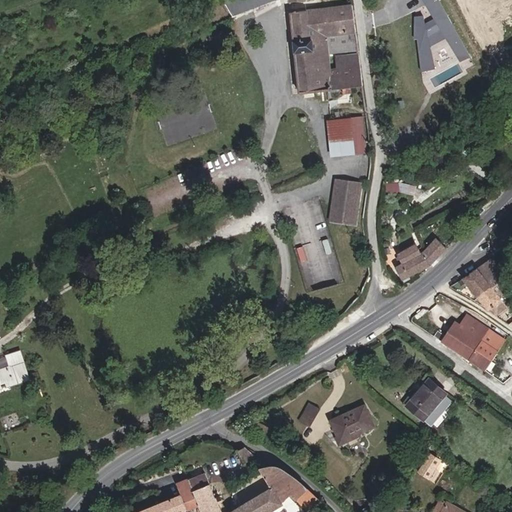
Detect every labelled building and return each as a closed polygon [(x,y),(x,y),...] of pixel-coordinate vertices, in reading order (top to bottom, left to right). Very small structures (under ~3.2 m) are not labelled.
[(228,0),(221,3),(222,5),(230,18),(246,12),(275,0),(285,0),(286,4),(302,2),(301,0),(228,0)] [(438,0),(421,0),(433,19),(425,23),(423,16),(415,18),(414,39),(417,38),(420,73),(435,69),(429,47),(446,39),(460,62),(471,57),(438,0)] [(353,33),(349,7),(287,15),(297,94),(342,89),(349,88),(361,87),(356,56),(332,59),(334,71),(327,71),(325,52),(355,49),(353,33)] [(361,153),(357,118),(323,121),(327,156),(353,153),(361,153)] [(465,157),(472,153),(468,146),(461,150),(465,157)] [(359,179),(338,177),(333,217),(355,220),(359,179)] [(429,265),(446,248),(437,239),(422,254),(408,262),(414,273),(429,265)] [(414,273),(408,262),(422,254),(417,245),(398,255),(403,264),(396,268),(402,279),(414,273)] [(487,281),(500,271),(493,258),(477,269),(487,281)] [(477,269),(464,279),(488,310),(491,308),(490,308),(500,299),(487,281),(477,269)] [(496,314),(511,302),(511,294),(500,271),(487,281),(500,299),(490,308),(491,308),(496,314)] [(485,371),(505,341),(468,315),(460,326),(455,323),(441,341),(485,371)] [(441,341),(445,336),(438,331),(433,336),(441,341)] [(6,356),(8,365),(22,361),(19,352),(6,356)] [(0,384),(26,377),(22,361),(8,365),(0,367),(0,384)] [(398,403),(414,418),(440,393),(426,377),(398,403)] [(447,402),(440,393),(414,418),(422,427),(447,402)] [(316,412),(306,407),(298,422),(308,426),(316,412)] [(328,424),(333,438),(336,447),(357,438),(357,436),(371,429),(362,409),(328,424)] [(248,460),(241,448),(229,454),(237,468),(245,464),(243,462),(248,460)] [(185,479),(190,491),(206,484),(202,473),(185,479)] [(244,504),(248,511),(269,511),(278,507),(277,504),(287,497),(300,511),(304,511),(317,501),(286,476),(271,489),(244,504)] [(190,491),(185,479),(174,483),(178,495),(173,497),(180,511),(196,506),(190,491)] [(206,484),(190,491),(196,506),(212,499),(206,484)] [(177,511),(180,511),(173,497),(150,508),(138,511),(177,511)] [(436,511),(443,501),(437,498),(428,511),(436,511)] [(216,511),(212,499),(196,506),(197,509),(197,511),(216,511)] [(462,511),(443,501),(436,511),(462,511)]
